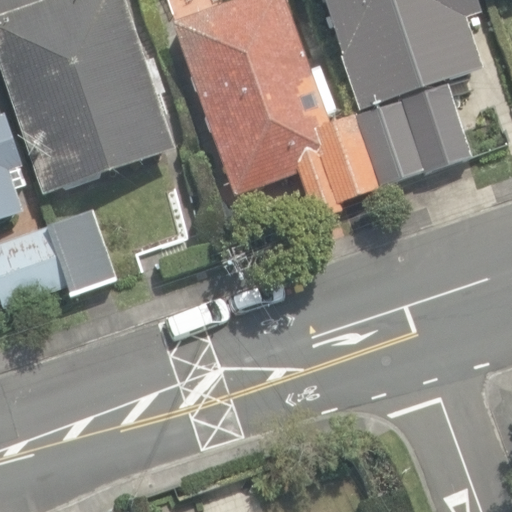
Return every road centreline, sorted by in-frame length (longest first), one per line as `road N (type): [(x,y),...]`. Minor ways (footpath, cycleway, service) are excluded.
road 1 (tertiary): [(0,447),(413,324)]
road 2 (residential): [(413,324),(477,511)]
